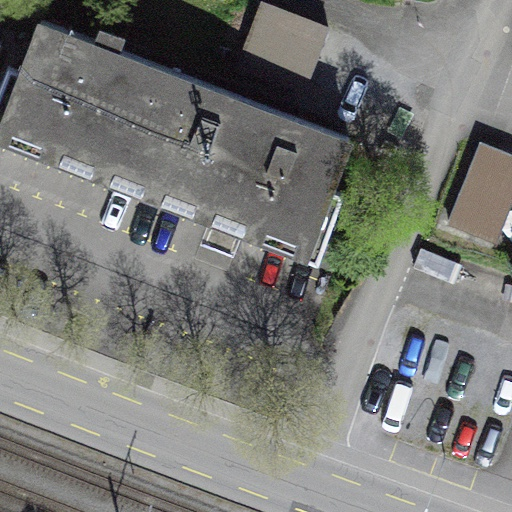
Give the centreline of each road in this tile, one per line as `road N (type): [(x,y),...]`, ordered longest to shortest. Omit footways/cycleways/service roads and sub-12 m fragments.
road 1 (residential): [(511,54),(309,481)]
road 2 (secondary): [(0,366),(309,481)]
